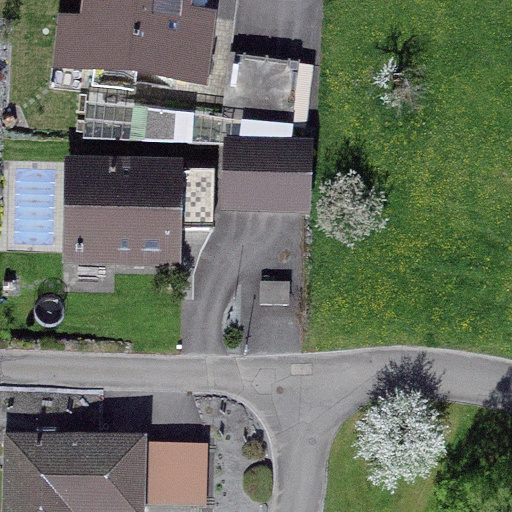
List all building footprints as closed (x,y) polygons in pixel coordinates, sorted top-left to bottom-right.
[(200,82),(203,55),(207,21),(177,18),(179,3),(154,0),(88,0),(84,32),(60,29),(56,64),(200,82)] [(226,58),(218,122),(287,130),(295,67),(226,58)] [(225,175),(224,209),(299,212),(301,151),(226,149),(225,175)] [(165,232),(208,233),(210,175),(73,172),(70,259),(165,261),(165,232)] [(256,307),(284,308),(285,287),(257,286),(256,307)] [(134,511),(136,446),(5,443),(3,511),(134,511)]
